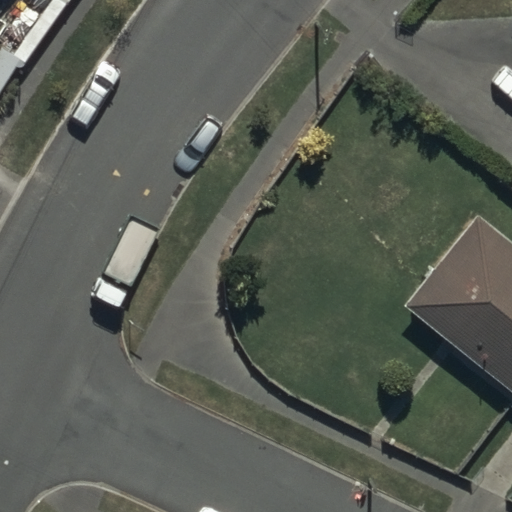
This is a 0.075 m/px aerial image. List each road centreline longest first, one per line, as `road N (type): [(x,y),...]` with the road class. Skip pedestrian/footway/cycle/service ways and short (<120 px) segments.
road 1 (residential): [(214,0),(172,55),(76,234),(12,376)]
road 2 (residential): [(289,511),(12,376)]
